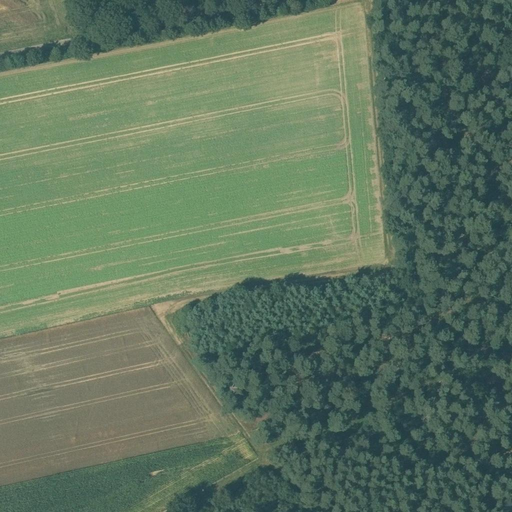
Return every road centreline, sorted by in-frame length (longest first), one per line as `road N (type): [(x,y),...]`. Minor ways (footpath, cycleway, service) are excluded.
road 1 (track): [(170,511),(301,436),(511,458)]
road 2 (residential): [(0,52),(264,0)]
